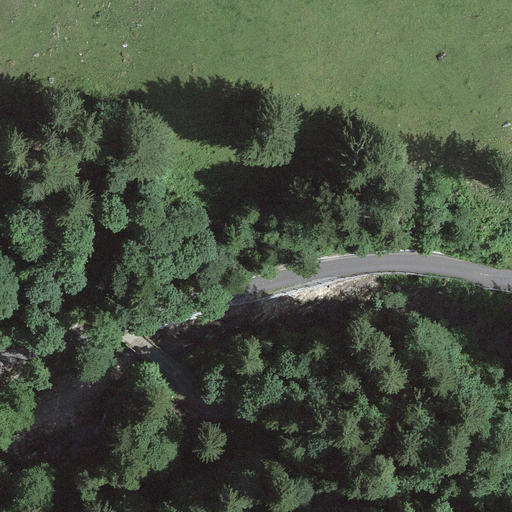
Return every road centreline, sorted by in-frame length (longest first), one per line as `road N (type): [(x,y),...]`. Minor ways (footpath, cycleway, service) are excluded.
road 1 (track): [(464,511),(368,436),(249,418),(207,403),(135,344),(128,325)]
road 2 (track): [(511,279),(372,265),(128,325)]
road 3 (track): [(128,325),(0,359)]
